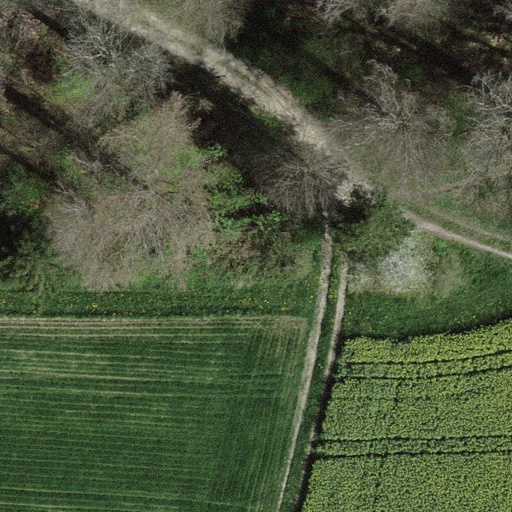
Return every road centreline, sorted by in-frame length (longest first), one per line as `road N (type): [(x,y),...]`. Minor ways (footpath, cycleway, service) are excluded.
road 1 (track): [(0,301),(326,302),(511,276)]
road 2 (track): [(99,0),(309,121),(337,154),(450,229),(511,244)]
road 3 (track): [(276,511),(326,302),(337,154)]
